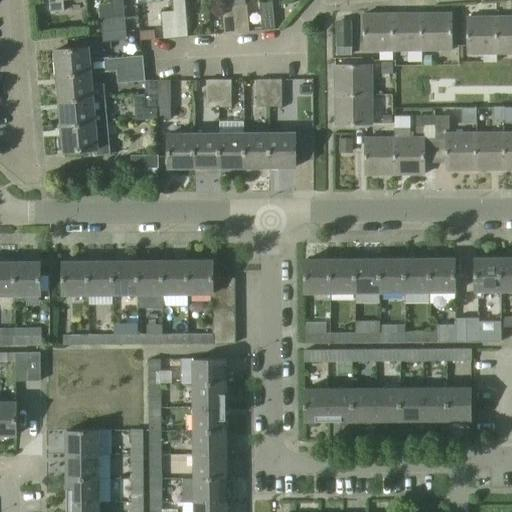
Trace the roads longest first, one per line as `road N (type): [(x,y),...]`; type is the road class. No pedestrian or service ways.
road 1 (residential): [(511,457),(458,464),(298,463),(276,456),(269,212)]
road 2 (residential): [(269,212),(35,213),(0,202)]
road 3 (residential): [(511,209),(269,212)]
road 4 (residential): [(32,182),(23,166),(11,0)]
